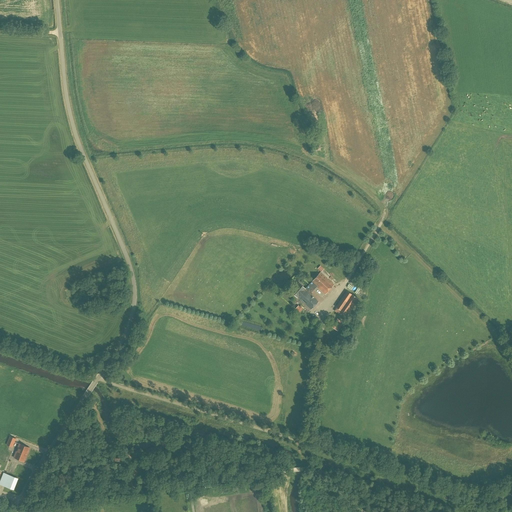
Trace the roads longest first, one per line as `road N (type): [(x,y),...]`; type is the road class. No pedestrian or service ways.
road 1 (track): [(346,280),(384,217),(379,204),(320,160),(276,143),(211,137),(98,148),(75,40)]
road 2 (unclassified): [(56,0),(75,136),(133,288),(125,331),(99,374)]
road 3 (unclassified): [(97,377),(302,438),(325,305),(346,280)]
road 4 (track): [(20,502),(292,470)]
road 5 (track): [(380,225),(490,329),(511,363)]
road 6 (unclassified): [(19,511),(25,488),(97,377)]
